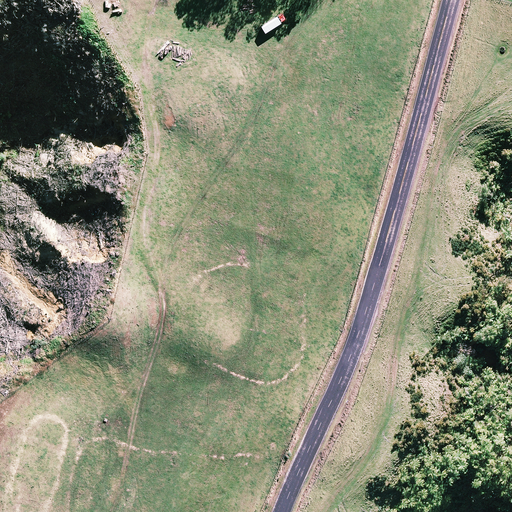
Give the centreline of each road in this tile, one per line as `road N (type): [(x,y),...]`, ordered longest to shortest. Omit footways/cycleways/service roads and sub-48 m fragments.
road 1 (unclassified): [(452,0),(364,315),(282,511)]
road 2 (track): [(153,0),(137,47),(153,168),(135,224),(161,316),(136,391),(113,511)]
